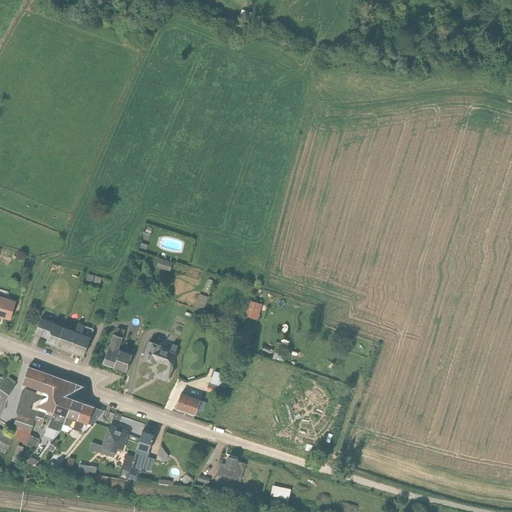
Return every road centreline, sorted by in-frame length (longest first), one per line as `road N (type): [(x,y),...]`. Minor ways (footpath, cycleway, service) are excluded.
road 1 (residential): [(274,455),(0,360)]
road 2 (unclassified): [(416,498),(274,455)]
road 3 (track): [(329,472),(375,343)]
